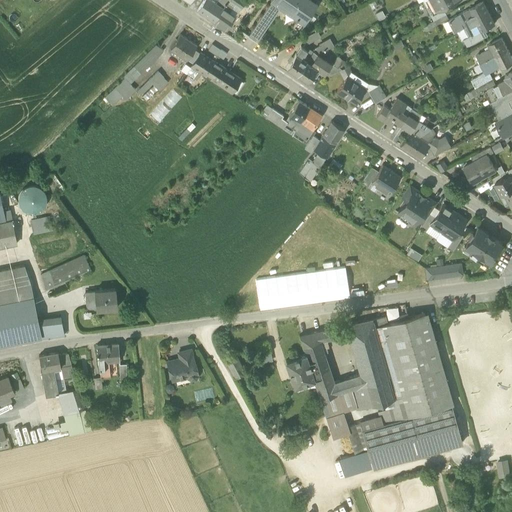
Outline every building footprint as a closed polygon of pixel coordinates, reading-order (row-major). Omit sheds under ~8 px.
[(203,0),(197,10),(214,21),(223,8),(216,4),(210,0),(203,0)] [(218,0),(216,4),(223,8),(228,0),(218,0)] [(228,0),(223,8),(235,16),(241,8),(228,0)] [(228,0),(241,8),(245,2),(242,0),(228,0)] [(271,0),(271,2),(249,35),(258,41),(280,8),(304,24),(317,4),(311,0),(271,0)] [(424,0),(432,13),(436,11),(429,0),(424,0)] [(457,0),(429,0),(436,11),(436,12),(442,8),(457,0)] [(483,1),(470,8),(482,30),(495,23),(483,1)] [(226,30),(235,16),(223,8),(214,21),(226,30)] [(448,18),(445,13),(442,8),(436,12),(436,11),(432,13),(430,14),(433,20),(434,21),(436,25),(448,18)] [(470,8),(457,15),(463,28),(468,37),(480,31),(482,30),(470,8)] [(386,17),(382,10),(375,13),(379,21),(386,17)] [(456,32),(463,28),(457,15),(448,20),(454,33),(456,32)] [(436,25),(434,21),(423,27),(425,32),(437,26),(436,25)] [(463,28),(456,32),(461,41),(463,40),(468,37),(463,28)] [(463,40),(466,45),(471,42),(483,36),(480,31),(468,37),(463,40)] [(302,39),(305,44),(317,38),(314,33),(302,39)] [(170,49),(186,60),(187,59),(194,49),(196,45),(180,34),(170,49)] [(318,44),(320,46),(327,42),(330,48),(334,45),(330,38),(318,44)] [(489,44),(493,51),(495,56),(508,50),(501,38),(489,44)] [(315,48),(319,53),(330,48),(327,42),(320,46),(315,48)] [(489,47),(487,42),(474,48),(477,53),(489,47)] [(208,49),(217,55),(221,49),(212,43),(208,49)] [(123,77),(124,78),(129,83),(163,49),(159,47),(156,45),(123,77)] [(286,68),(296,74),(305,60),(301,57),(306,49),(305,49),(301,46),(295,53),(286,68)] [(307,46),(305,49),(306,49),(301,57),(305,60),(312,50),(307,46)] [(187,59),(193,63),(200,53),(194,49),(187,59)] [(230,55),(221,49),(217,55),(227,61),(230,55)] [(511,58),(508,50),(495,56),(498,62),(502,68),(511,63),(511,58)] [(488,60),(495,56),(493,51),(485,55),(488,60)] [(191,66),(204,74),(213,61),(200,52),(200,53),(193,63),(191,66)] [(310,63),(305,60),(296,74),(307,81),(313,72),(317,75),(321,70),(325,63),(321,60),(322,57),(314,52),(310,58),(311,59),(310,63)] [(476,56),(480,64),(488,60),(485,55),(484,52),(476,56)] [(338,56),(334,63),(341,67),(345,61),(338,56)] [(493,65),(498,62),(495,56),(488,60),(491,66),(493,65)] [(322,71),(329,76),(343,68),(341,67),(334,63),(329,60),(327,64),(322,71)] [(491,66),(488,60),(480,64),(485,73),(488,72),(493,69),(491,66)] [(226,69),(213,61),(204,74),(217,83),(231,92),(240,79),(226,70),(226,69)] [(430,63),(423,67),(427,73),(433,69),(430,63)] [(158,89),(159,90),(167,83),(157,72),(149,79),(152,83),(154,85),(158,89)] [(351,72),(348,76),(366,87),(368,83),(351,72)] [(493,82),(492,79),(488,72),(485,73),(472,80),(476,88),(479,94),(484,91),(487,90),(490,89),(493,87),(495,86),(493,82)] [(345,94),(356,102),(365,88),(366,87),(348,76),(347,75),(337,91),(344,96),(345,94)] [(124,78),(114,88),(121,94),(125,99),(135,89),(129,83),(124,78)] [(137,91),(141,95),(152,83),(149,79),(137,91)] [(500,83),(502,87),(509,83),(507,79),(500,82),(500,83)] [(497,96),(511,88),(509,83),(502,87),(500,83),(495,86),(493,87),(497,96)] [(368,90),(375,103),(386,97),(379,84),(378,85),(368,90)] [(142,96),(146,100),(158,89),(154,85),(142,96)] [(487,90),(492,98),(497,96),(493,87),(490,89),(487,90)] [(112,103),(121,94),(114,88),(106,97),(112,103)] [(157,124),(183,97),(174,88),(149,116),(157,124)] [(511,106),(509,100),(511,98),(511,89),(511,88),(497,96),(498,99),(490,103),(499,119),(511,112),(511,106)] [(478,95),(474,89),(467,93),(471,99),(478,95)] [(484,91),(490,103),(498,99),(497,96),(492,98),(487,90),(484,91)] [(376,116),(389,124),(392,119),(395,121),(402,111),(407,104),(397,97),(389,108),(384,105),(376,116)] [(296,128),(296,126),(309,107),(298,100),(289,115),(291,117),(287,122),(296,128)] [(412,108),(407,104),(402,111),(407,115),(411,108),(412,108)] [(320,114),(309,107),(296,126),(302,130),(305,126),(310,129),(320,114)] [(266,117),(276,124),(281,118),(282,118),(283,116),(272,108),(266,117)] [(400,125),(410,131),(410,130),(419,136),(431,128),(418,120),(421,114),(411,108),(407,115),(400,125)] [(454,113),(459,119),(464,117),(460,110),(454,113)] [(395,121),(400,125),(407,115),(402,111),(395,121)] [(511,112),(499,119),(496,121),(505,138),(511,134),(511,130),(510,127),(511,126),(511,112)] [(276,124),(291,134),(296,128),(287,122),(282,118),(281,118),(276,124)] [(469,120),(462,124),(466,131),(473,127),(469,120)] [(326,157),(344,130),(331,121),(320,139),(313,149),(319,152),(326,157)] [(296,126),(296,128),(291,134),(307,144),(312,137),(313,135),(310,133),(309,135),(302,130),(296,126)] [(432,127),(431,128),(419,136),(428,141),(429,141),(432,136),(434,137),(435,136),(435,132),(432,127)] [(428,141),(419,136),(410,130),(410,131),(400,146),(409,152),(409,153),(419,159),(427,147),(431,149),(435,146),(438,140),(434,137),(432,136),(429,141),(428,141)] [(307,144),(313,149),(320,139),(313,135),(312,137),(307,144)] [(431,149),(434,155),(449,146),(444,137),(438,140),(435,146),(431,149)] [(500,141),(492,146),(496,154),(504,149),(500,141)] [(478,152),(481,157),(487,154),(488,154),(493,152),(490,146),(478,152)] [(303,176),(310,181),(326,157),(319,152),(311,165),(305,161),(297,172),(303,176)] [(471,157),(473,162),(481,157),(478,152),(471,157)] [(472,175),(475,181),(496,169),(488,154),(487,154),(481,157),(473,162),(463,167),(468,176),(472,175)] [(435,164),(439,172),(448,167),(444,160),(435,164)] [(371,181),(389,193),(401,176),(382,164),(378,171),(371,181)] [(361,182),(368,186),(371,181),(378,171),(372,167),(361,182)] [(501,196),(506,194),(511,190),(511,173),(510,175),(494,183),(501,196)] [(38,181),(32,179),(25,180),(20,184),(17,190),(17,196),(19,202),(24,206),(30,208),(37,206),(42,203),(45,197),(45,191),(43,185),(38,181)] [(401,197),(406,200),(413,189),(419,193),(420,191),(409,184),(401,197)] [(398,213),(415,224),(423,211),(430,200),(425,197),(419,193),(413,189),(406,200),(398,213)] [(421,225),(427,228),(430,224),(429,224),(434,216),(429,213),(436,202),(426,195),(425,197),(430,200),(423,211),(428,215),(421,225)] [(430,224),(441,231),(454,211),(443,203),(434,216),(429,224),(430,224)] [(10,209),(2,211),(5,222),(12,220),(10,209)] [(466,219),(454,211),(441,231),(452,239),(453,239),(458,231),(466,219)] [(52,229),(49,217),(31,221),(33,233),(52,229)] [(0,246),(17,243),(12,220),(5,222),(1,222),(0,222),(0,246)] [(441,231),(430,224),(427,228),(425,230),(437,238),(441,231)] [(484,258),(490,262),(494,256),(495,256),(499,250),(498,249),(503,243),(492,236),(491,237),(488,235),(488,233),(477,226),(473,233),(472,232),(468,239),(469,239),(465,246),(471,249),(469,253),(482,262),(484,258)] [(452,239),(441,231),(437,238),(436,239),(447,247),(447,246),(452,239)] [(447,246),(453,250),(463,235),(458,231),(453,239),(452,239),(447,246)] [(409,247),(406,254),(419,259),(421,252),(409,247)] [(41,275),(46,290),(51,288),(91,270),(84,255),(41,275)] [(426,268),(427,280),(463,274),(461,262),(443,265),(426,268)] [(0,270),(0,289),(30,283),(24,269),(24,265),(0,270)] [(0,304),(33,297),(30,283),(0,289),(0,304)] [(94,291),(96,304),(96,310),(117,308),(115,289),(94,291)] [(90,305),(96,304),(94,291),(85,292),(86,298),(89,298),(90,305)] [(33,298),(33,297),(0,304),(0,345),(40,337),(41,337),(41,336),(40,336),(37,321),(33,298)] [(425,312),(388,323),(374,327),(394,398),(404,395),(410,416),(451,404),(425,312)] [(372,319),(374,327),(388,323),(385,315),(372,319)] [(40,337),(40,338),(64,335),(61,318),(37,321),(40,336),(41,336),(41,337),(40,337)] [(383,401),(394,398),(374,327),(372,319),(346,325),(348,334),(349,334),(361,374),(364,385),(369,405),(371,405),(383,401)] [(346,325),(332,328),(334,338),(348,334),(346,325)] [(323,341),(334,338),(332,328),(320,331),(323,341)] [(320,399),(338,394),(334,382),(320,341),(323,341),(320,331),(298,336),(305,355),(306,354),(314,379),(320,399)] [(257,345),(259,352),(270,350),(269,343),(257,345)] [(97,346),(98,363),(104,363),(109,363),(119,362),(118,344),(97,346)] [(168,362),(173,381),(188,377),(189,378),(192,380),(195,379),(197,376),(197,374),(190,350),(179,353),(180,359),(168,362)] [(39,356),(42,370),(42,371),(54,369),(61,368),(61,367),(58,355),(58,352),(39,356)] [(58,355),(61,367),(71,365),(68,354),(58,355)] [(286,361),(294,386),(314,379),(306,354),(305,355),(286,361)] [(227,363),(235,378),(245,373),(237,357),(227,363)] [(54,369),(56,380),(75,377),(71,365),(61,367),(61,368),(54,369)] [(56,380),(54,369),(42,371),(42,370),(41,370),(46,396),(58,394),(56,380)] [(361,374),(334,382),(338,394),(352,389),(364,385),(361,374)] [(0,379),(0,397),(0,398),(15,392),(8,376),(0,379)] [(94,379),(96,390),(103,388),(101,378),(101,377),(95,378),(94,379)] [(364,385),(352,389),(357,407),(357,409),(365,407),(369,405),(364,385)] [(92,431),(88,417),(78,389),(58,394),(66,422),(68,430),(70,436),(92,431)] [(320,399),(326,415),(336,412),(337,413),(343,411),(357,407),(352,389),(338,394),(320,399)] [(382,424),(410,416),(404,395),(394,398),(383,401),(386,410),(378,412),(382,424)] [(462,444),(451,404),(410,416),(382,424),(378,425),(376,417),(360,422),(373,467),(373,469),(462,444)] [(346,419),(343,411),(337,413),(336,412),(326,415),(329,425),(346,419)] [(346,419),(329,425),(333,438),(347,433),(355,454),(340,459),(345,476),(373,467),(360,422),(348,426),(346,419)] [(60,431),(68,430),(66,422),(59,424),(60,431)] [(0,426),(0,448),(3,448),(3,447),(8,446),(7,441),(6,442),(2,426),(0,426)] [(508,459),(497,460),(498,477),(509,476),(508,459)]
